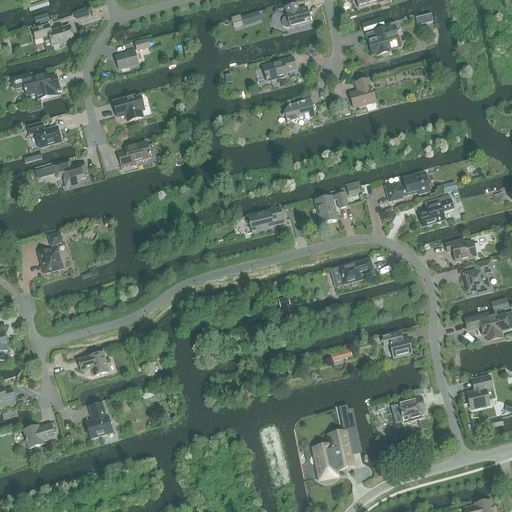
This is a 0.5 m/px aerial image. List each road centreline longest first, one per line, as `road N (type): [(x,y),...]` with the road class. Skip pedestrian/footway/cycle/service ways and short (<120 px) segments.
road 1 (residential): [(464,462),(438,370),(425,272),(376,239),(198,279),(141,314),(35,345)]
road 2 (residential): [(97,142),(86,75),(93,50),(117,20)]
road 3 (residential): [(351,511),(396,481),(464,462)]
